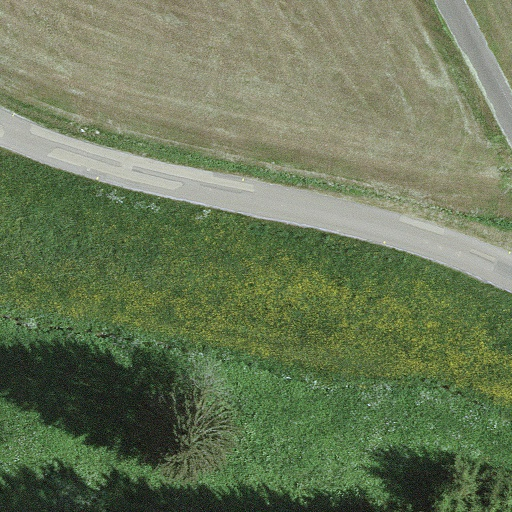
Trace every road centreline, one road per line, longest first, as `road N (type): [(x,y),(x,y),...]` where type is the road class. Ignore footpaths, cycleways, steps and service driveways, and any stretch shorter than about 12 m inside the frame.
road 1 (unclassified): [(0,104),(104,146),(511,266)]
road 2 (track): [(511,115),(451,0)]
